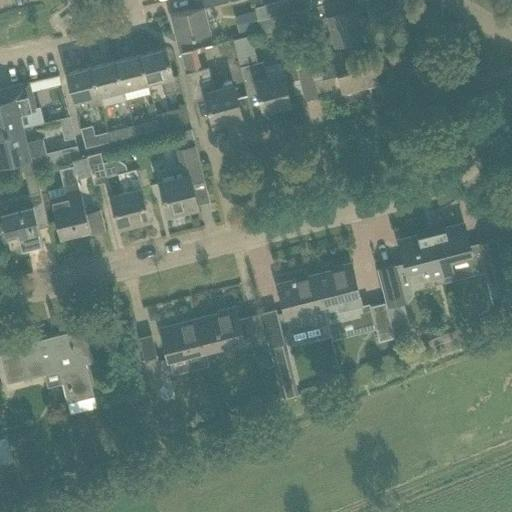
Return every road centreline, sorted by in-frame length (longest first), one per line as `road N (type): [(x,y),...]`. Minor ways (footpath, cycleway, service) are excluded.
road 1 (residential): [(339,214),(322,145),(306,132),(227,150),(218,167),(236,240)]
road 2 (unclassified): [(0,293),(236,240)]
road 3 (unclassified): [(339,214),(434,191),(458,177),(511,107)]
road 4 (residential): [(131,0),(137,22),(0,55)]
